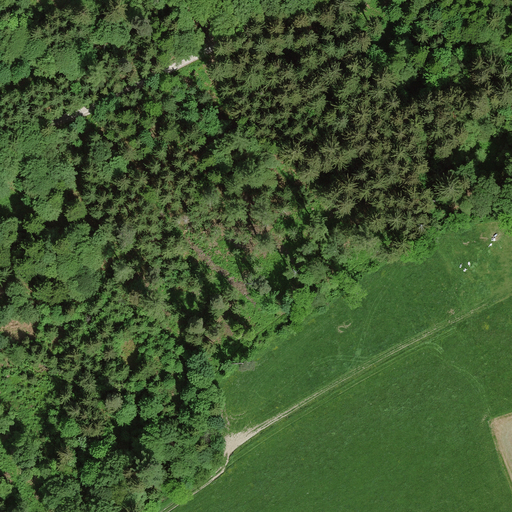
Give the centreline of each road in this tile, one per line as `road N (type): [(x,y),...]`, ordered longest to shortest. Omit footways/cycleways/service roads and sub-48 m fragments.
road 1 (residential): [(353,0),(226,40),(98,104),(0,138)]
road 2 (track): [(164,511),(375,371)]
